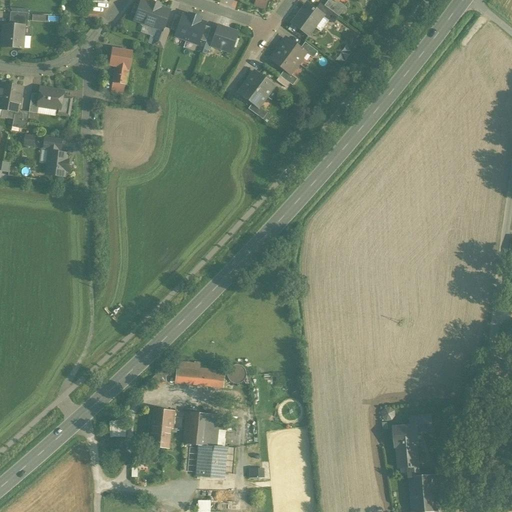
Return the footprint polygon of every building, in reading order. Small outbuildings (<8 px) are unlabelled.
[(266,0),(255,0),(253,6),(264,10),(266,0)] [(335,0),(334,0),(327,0),(323,6),(333,13),(338,17),(345,7),(335,0)] [(169,9),(149,2),(142,23),(157,28),(162,30),(163,29),(169,9)] [(319,3),(314,10),(322,16),(328,21),(333,13),(323,6),(319,3)] [(306,4),(292,23),(308,35),(322,16),(314,10),(306,4)] [(28,13),(10,12),(9,25),(23,27),(27,27),(28,13)] [(191,15),(190,18),(182,15),(174,37),(197,45),(205,23),(196,20),(197,17),(191,15)] [(9,25),(3,25),(1,47),(21,48),(23,27),(9,25)] [(237,33),(217,27),(213,38),(211,45),(230,52),(232,46),(234,47),(236,40),(235,40),(237,33)] [(162,30),(157,28),(153,41),(164,45),(169,31),(163,29),(162,30)] [(213,38),(207,36),(203,47),(210,49),(211,45),(213,38)] [(300,49),(286,38),(277,49),(297,63),(300,59),(300,56),(303,51),(300,49)] [(317,52),(304,42),(300,49),(303,51),(312,58),(317,52)] [(210,49),(203,47),(201,53),(207,55),(210,49)] [(131,52),(112,48),(109,66),(114,67),(128,69),(131,52)] [(297,63),(277,49),(269,60),(283,70),(287,73),(291,68),(293,68),(297,63)] [(128,69),(114,67),(112,83),(124,85),(126,85),(128,69)] [(287,73),(283,70),(279,76),(289,84),(292,86),(296,80),(287,73)] [(273,87),(253,73),(246,82),(266,97),(273,87)] [(289,84),(279,76),(276,81),(285,88),(289,84)] [(266,97),(246,82),(239,92),(252,103),(258,107),(259,107),(266,97)] [(0,118),(13,120),(14,112),(17,113),(18,111),(22,88),(0,83),(0,109),(2,110),(0,118)] [(124,85),(112,83),(110,92),(122,94),(124,85)] [(62,92),(40,88),(39,97),(38,106),(57,109),(59,110),(61,98),(62,92)] [(39,97),(31,96),(28,112),(28,113),(37,114),(38,106),(39,97)] [(71,99),(61,98),(59,110),(57,109),(56,114),(68,116),(71,99)] [(258,107),(252,103),(248,109),(262,120),(267,113),(259,107),(258,107)] [(14,112),(13,120),(11,127),(25,130),(28,112),(18,111),(17,113),(14,112)] [(25,135),(23,145),(32,147),(33,136),(25,135)] [(59,139),(46,137),(45,138),(44,138),(43,148),(49,149),(58,150),(59,150),(60,140),(59,140),(59,139)] [(58,150),(49,149),(45,174),(63,177),(64,170),(66,170),(67,161),(65,161),(66,154),(58,153),(58,150)] [(245,378),(245,374),(245,370),(243,367),(239,365),(236,365),(232,366),(229,368),(227,371),(227,374),(227,378),(230,381),(233,383),(236,384),(240,383),(243,381),(245,378)] [(224,372),(176,367),(174,382),(222,387),(224,372)] [(384,408),(385,419),(396,419),(396,407),(384,408)] [(174,411),(153,409),(149,447),(167,449),(169,431),(171,432),(176,433),(176,429),(172,428),(174,411)] [(220,416),(185,412),(182,444),(199,446),(196,476),(222,479),(225,447),(217,447),(220,416)] [(430,416),(410,418),(411,427),(416,427),(417,431),(432,430),(430,416)] [(411,427),(394,429),(394,433),(394,442),(395,442),(395,447),(397,447),(397,446),(416,444),(416,445),(418,445),(417,431),(416,427),(411,427)] [(416,444),(397,446),(397,447),(399,468),(418,467),(418,466),(417,466),(416,454),(416,445),(416,444)] [(434,475),(410,477),(409,477),(409,478),(412,511),(429,511),(438,511),(439,511),(439,510),(438,510),(435,476),(436,476),(435,475),(434,475)] [(212,511),(212,500),(200,499),(199,511),(209,511),(212,511)]
